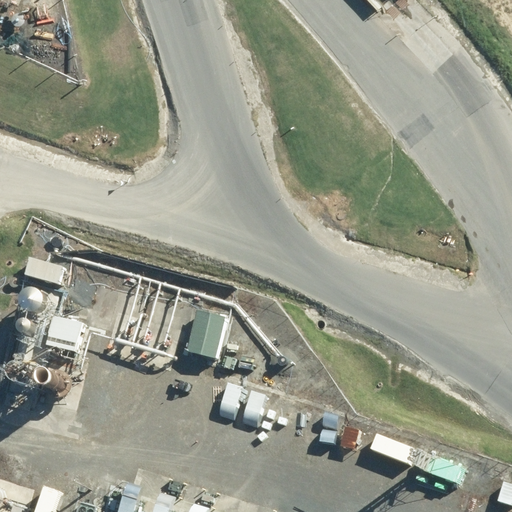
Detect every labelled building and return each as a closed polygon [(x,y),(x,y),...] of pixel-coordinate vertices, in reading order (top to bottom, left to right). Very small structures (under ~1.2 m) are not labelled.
[(63,0),(25,0),(29,29),(66,26),(63,0)] [(34,259),(29,277),(60,285),(65,268),(34,259)] [(192,312),(102,290),(93,325),(184,347),(192,312)] [(89,324),(57,315),(49,346),(81,355),(89,324)] [(229,322),(201,316),(192,358),(220,364),(229,322)] [(179,355),(103,336),(96,365),(172,384),(179,355)] [(283,416),(267,410),(255,449),(271,454),(283,416)] [(462,469),(428,457),(420,482),(454,494),(462,469)] [(96,461),(91,478),(129,490),(134,473),(96,461)] [(511,485),(493,478),(487,494),(511,503),(511,485)]
